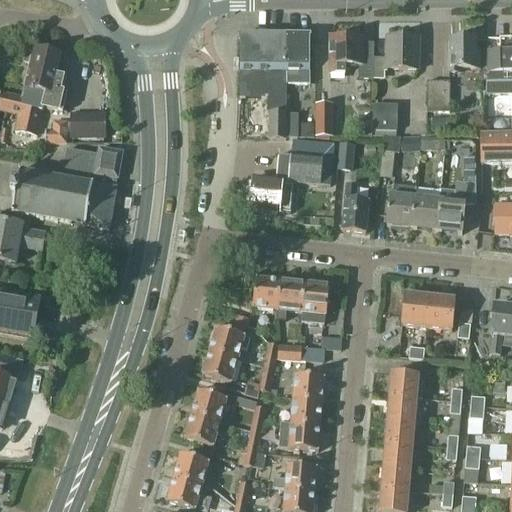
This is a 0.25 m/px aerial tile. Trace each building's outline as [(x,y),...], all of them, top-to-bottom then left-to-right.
[(240,99),(241,100),(268,100),(267,114),(270,114),(270,127),(268,128),(267,133),(269,133),(269,142),(286,142),(287,86),(310,86),(311,38),(239,37),(239,73),(240,99)] [(374,81),(374,62),(375,44),(363,44),(363,39),(330,38),(329,77),(346,77),(346,68),(359,68),(359,81),(374,81)] [(420,39),(386,39),(385,71),(420,72),(420,39)] [(511,39),(500,40),(487,40),(486,84),(511,84),(511,39)] [(448,75),(462,75),(462,71),(480,70),(479,54),(476,54),(476,41),(450,41),(451,56),(448,57),(448,75)] [(31,65),(25,90),(48,95),(44,112),(60,115),(64,115),(68,94),(65,94),(65,93),(64,93),(68,77),(61,75),(64,58),(34,51),(33,55),(27,54),(25,64),(31,65)] [(427,114),(437,114),(450,114),(451,83),(427,83),(427,114)] [(511,84),(486,84),(486,95),(511,95),(511,107),(511,84)] [(39,138),(44,112),(48,95),(25,90),(23,99),(1,94),(0,97),(0,112),(18,117),(15,133),(27,136),(25,146),(37,147),(38,138),(39,138)] [(315,106),(315,134),(315,140),(334,140),(334,106),(315,106)] [(372,139),(384,139),(398,139),(398,133),(398,107),(372,106),(372,112),(372,139)] [(71,141),(104,141),(104,114),(70,115),(71,141)] [(298,140),(299,125),(299,116),(287,116),(286,140),(298,140)] [(444,132),(444,120),(432,120),(432,131),(444,132)] [(66,146),(67,124),(53,123),(53,131),(45,131),(45,146),(66,146)] [(314,140),(314,125),(299,125),(298,140),(314,140)] [(511,135),(481,135),(482,167),(511,166),(511,135)] [(421,154),(445,153),(445,143),(446,143),(446,138),(420,138),(421,154)] [(401,139),(398,139),(384,139),(380,179),(393,180),(396,155),(400,156),(401,139)] [(337,172),(352,173),(354,146),(339,145),(337,172)] [(12,216),(24,218),(30,219),(85,229),(109,233),(123,154),(100,150),(98,157),(67,151),(62,180),(20,172),(12,216)] [(291,156),(288,184),(294,184),(294,185),(321,188),(324,159),(291,156)] [(454,203),(441,201),(438,234),(463,237),(466,207),(477,207),(476,185),(477,185),(476,159),(463,159),(463,167),(463,185),(456,184),(454,203)] [(254,180),(251,210),(291,214),(294,185),(294,184),(288,184),(254,180)] [(367,236),(370,203),(357,201),(358,187),(346,186),(344,201),(345,201),(342,233),(367,236)] [(416,199),(417,189),(394,187),(393,196),(391,196),(387,229),(391,229),(391,232),(403,233),(403,230),(412,231),(416,199)] [(416,199),(412,231),(438,234),(441,201),(440,201),(441,192),(417,189),(416,199)] [(511,206),(495,207),(495,238),(511,237),(511,206)] [(45,234),(42,234),(28,231),(30,219),(24,218),(23,227),(0,222),(0,263),(16,267),(19,250),(42,254),(45,234)] [(253,310),(277,313),(281,283),(256,280),(253,310)] [(277,313),(276,320),(285,321),(286,314),(302,316),(305,285),(281,283),(277,313)] [(305,285),(302,316),(301,324),(323,326),(324,318),(327,318),(330,288),(305,285)] [(0,330),(33,336),(39,302),(0,294),(0,330)] [(427,332),(430,299),(405,296),(401,329),(427,332)] [(430,299),(427,332),(453,335),(453,334),(458,335),(457,342),(470,343),(472,318),(473,309),(462,308),(461,316),(455,316),(456,302),(430,299)] [(511,308),(494,307),(491,338),(489,356),(501,357),(503,339),(511,339),(511,308)] [(209,354),(239,363),(242,352),(248,353),(251,341),(246,340),(246,338),(216,330),(209,354)] [(331,351),(342,352),(343,341),(332,340),(331,351)] [(280,348),(279,347),(268,346),(266,357),(277,360),(280,348)] [(301,364),(302,348),(279,347),(280,348),(277,360),(277,362),(278,362),(278,363),(301,364)] [(409,350),(408,361),(423,363),(424,352),(409,350)] [(233,387),(239,363),(209,354),(202,378),(233,387)] [(275,371),(277,362),(277,360),(266,357),(263,369),(275,371)] [(0,358),(0,376),(12,380),(17,364),(0,358)] [(272,383),(275,371),(263,369),(261,381),(272,383)] [(389,401),(417,403),(419,377),(392,374),(389,401)] [(0,404),(9,407),(17,382),(12,380),(0,376),(0,404)] [(294,377),(292,402),(323,404),(325,379),(294,377)] [(257,400),(260,386),(243,380),(238,395),(257,400)] [(261,381),(260,386),(257,400),(256,401),(262,402),(262,398),(274,399),(274,395),(270,394),(272,383),(261,381)] [(450,405),(461,406),(462,392),(451,391),(450,405)] [(191,417),(221,426),(228,401),(198,393),(191,417)] [(471,411),(485,412),(487,400),(472,398),(471,411)] [(235,407),(255,411),(256,408),(257,404),(237,399),(235,407)] [(415,426),(417,403),(389,401),(387,423),(415,426)] [(322,409),(323,404),(292,402),(292,409),(290,426),(320,429),(322,409)] [(0,431),(2,432),(9,407),(0,404),(0,431)] [(449,418),(460,419),(461,406),(450,405),(449,418)] [(255,411),(253,421),(264,423),(267,410),(256,408),(255,411)] [(471,411),(470,421),(485,422),(485,412),(471,411)] [(215,450),(221,426),(191,417),(184,441),(215,450)] [(262,435),(264,423),(253,421),(250,433),(262,435)] [(387,423),(386,444),(413,447),(421,448),(422,438),(414,437),(415,426),(387,423)] [(318,454),(321,429),(281,426),(279,451),(318,454)] [(259,446),(262,435),(250,433),(248,444),(259,446)] [(458,440),(447,439),(446,452),(457,453),(458,440)] [(258,455),(259,446),(248,444),(246,455),(257,458),(258,455)] [(386,444),(383,468),(411,471),(413,447),(386,444)] [(467,463),(481,463),(482,450),(468,449),(467,463)] [(456,464),(457,453),(446,452),(445,464),(456,464)] [(258,455),(257,458),(246,455),(240,454),(238,465),(263,471),(266,457),(258,455)] [(203,490),(210,464),(180,456),(173,482),(203,490)] [(467,463),(466,471),(480,472),(481,463),(467,463)] [(287,466),(285,482),(274,481),(273,490),(284,492),(284,491),(315,494),(317,469),(287,466)] [(409,495),(411,471),(383,468),(381,492),(409,495)] [(193,511),(197,511),(203,490),(173,482),(166,504),(193,511)] [(442,498),(453,499),(454,484),(443,483),(442,498)] [(238,485),(234,509),(246,511),(250,487),(238,485)] [(313,511),(315,494),(284,491),(284,492),(282,511),(313,511)] [(407,511),(409,495),(381,492),(379,511),(407,511)] [(452,511),(453,499),(442,498),(441,510),(452,511)] [(463,510),(477,511),(478,500),(464,498),(463,510)]
